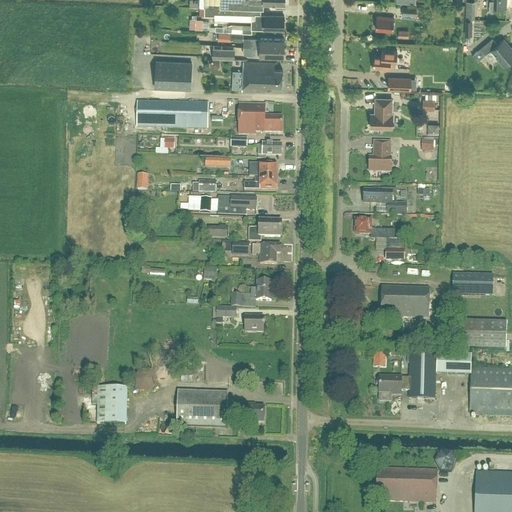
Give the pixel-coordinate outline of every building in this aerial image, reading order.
[(198,0),(199,6),(250,9),(263,10),(263,4),(285,5),(284,0),(198,0)] [(402,15),(416,16),(417,7),(402,6),(402,15)] [(251,15),(251,24),(232,23),(232,31),(251,31),(251,29),(263,29),(284,30),(284,15),(260,15),(260,10),(229,9),(205,8),(204,9),(199,9),(199,16),(204,15),(214,16),(214,18),(239,19),(239,14),(251,15)] [(392,30),(393,17),(377,15),(376,29),(392,30)] [(204,19),(191,19),(191,28),(204,28),(204,19)] [(243,40),(243,32),(233,32),(233,40),(243,40)] [(243,37),(243,46),(284,47),(284,38),(260,38),(243,37)] [(492,37),(472,54),(477,61),(490,50),(504,65),(511,58),(511,48),(503,38),(497,43),(492,37)] [(151,48),(163,48),(163,41),(152,40),(151,48)] [(243,53),(250,55),(259,55),(284,56),(284,47),(243,46),(243,53)] [(235,49),(218,48),(212,48),(212,58),(234,59),(244,60),(244,53),(235,53),(235,49)] [(389,68),(390,62),(396,63),(397,50),(382,48),(381,55),(373,54),(372,68),(380,69),(380,67),(389,68)] [(415,66),(415,59),(413,59),(413,56),(416,56),(416,50),(413,50),(404,50),(403,66),(415,66)] [(191,87),(191,84),(193,59),(171,58),(155,57),(155,70),(154,85),(170,86),(178,86),(179,86),(191,87)] [(221,68),(220,60),(213,61),(214,69),(221,68)] [(282,86),(282,69),(274,68),(275,63),(244,61),(242,91),(264,92),(264,89),(272,90),(273,86),(282,86)] [(410,77),(389,76),(388,88),(410,89),(410,77)] [(393,128),(393,114),(392,114),(393,98),(377,98),(376,107),(378,107),(378,113),(372,113),(371,127),(393,128)] [(435,99),(423,99),(423,110),(434,110),(435,99)] [(207,130),(207,105),(137,104),(137,128),(207,130)] [(239,105),(239,135),(255,136),(255,133),(282,134),(282,117),(265,117),(265,106),(239,105)] [(247,140),(231,139),(231,148),(234,148),(247,149),(247,140)] [(174,140),(165,140),(164,150),(174,151),(174,140)] [(433,142),(422,141),(421,153),(433,154),(433,142)] [(391,173),(391,159),(390,159),(391,144),(375,143),(374,152),(376,152),(376,159),(370,158),(369,172),(391,173)] [(262,145),(262,146),(258,146),(258,157),(262,157),(281,157),(281,145),(262,145)] [(230,168),(230,160),(205,159),(205,167),(230,168)] [(260,178),(276,178),(277,166),(267,166),(267,165),(260,165),(249,165),(249,172),(260,172),(260,178)] [(244,168),(234,168),(234,170),(230,170),(230,177),(244,178),(244,168)] [(138,174),(138,188),(149,188),(149,173),(138,174)] [(276,191),(276,178),(260,178),(255,178),(254,184),(249,184),(244,184),(244,191),(249,191),(259,191),(267,191),(276,191)] [(192,193),(199,193),(216,194),(216,182),(199,182),(199,185),(193,185),(192,193)] [(387,216),(397,216),(407,216),(408,204),(396,204),(397,191),(374,190),(374,192),(364,191),(363,204),(381,205),(381,204),(387,204),(387,216)] [(256,210),(256,199),(218,198),(218,201),(211,201),(211,199),(201,199),(202,195),(189,194),(188,212),(195,213),(218,214),(218,215),(245,216),(246,210),(256,210)] [(281,238),(281,222),(259,221),(259,229),(249,229),(248,240),(264,240),(264,238),(281,238)] [(376,252),(386,252),(386,262),(404,262),(405,240),(394,240),(394,232),(372,231),(372,230),(371,230),(371,227),(370,227),(370,221),(356,221),(355,234),(363,234),(364,235),(371,236),(371,240),(376,240),(376,252)] [(208,229),(208,240),(227,240),(227,227),(219,227),(219,229),(208,229)] [(233,244),(232,256),(249,257),(249,244),(233,244)] [(260,246),(252,246),(252,256),(260,256),(260,265),(264,265),(276,265),(276,255),(280,255),(280,246),(263,246),(260,246)] [(217,268),(204,267),(204,280),(216,281),(217,268)] [(150,276),(164,277),(165,271),(151,270),(151,269),(142,268),(141,274),(150,274),(150,276)] [(492,297),(493,277),(453,276),(452,296),(492,297)] [(257,283),(257,289),(251,289),(251,295),(231,295),(231,308),(254,309),(254,301),(257,301),(271,302),(272,284),(257,283)] [(429,319),(429,289),(381,288),(381,314),(391,315),(391,317),(401,317),(401,318),(429,319)] [(213,325),(216,325),(223,325),(223,319),(236,320),(237,309),(217,308),(217,312),(213,312),(213,325)] [(263,333),(264,318),(245,317),(245,333),(263,333)] [(457,323),(456,352),(467,353),(468,346),(506,347),(507,324),(457,323)] [(374,351),(373,368),(385,368),(386,352),(374,351)] [(472,353),(467,353),(456,352),(456,356),(436,355),(436,356),(410,355),(409,379),(401,379),(401,378),(392,378),(379,378),(379,393),(391,394),(391,396),(401,396),(401,392),(409,392),(409,400),(435,400),(435,375),(471,376),(470,416),(511,417),(511,370),(471,369),(472,353)] [(197,361),(183,360),(182,366),(191,367),(191,369),(197,370),(197,361)] [(175,384),(175,368),(167,368),(159,368),(159,384),(175,384)] [(151,393),(158,383),(152,372),(140,371),(133,382),(139,393),(151,393)] [(128,389),(105,388),(104,425),(127,425),(128,389)] [(227,429),(228,394),(178,393),(176,427),(227,429)] [(264,424),(264,408),(250,408),(250,405),(238,405),(237,425),(254,426),(254,423),(264,424)] [(12,420),(23,419),(22,411),(11,412),(12,420)] [(437,472),(377,470),(376,498),(388,499),(388,502),(436,504),(437,472)] [(474,511),(511,511),(511,474),(476,473),(474,511)]
